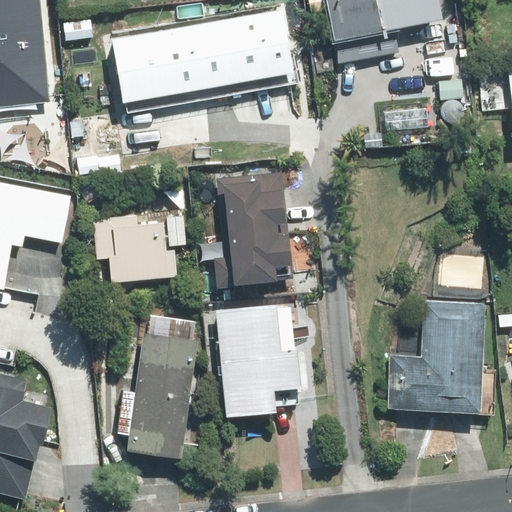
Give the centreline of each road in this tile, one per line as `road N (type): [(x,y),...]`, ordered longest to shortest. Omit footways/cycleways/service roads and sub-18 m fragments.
road 1 (unknown): [(360,511),(323,119),(357,87)]
road 2 (residential): [(0,329),(56,348),(70,363),(86,511)]
